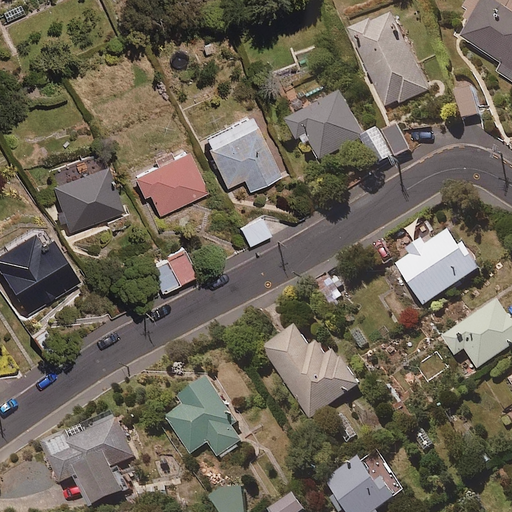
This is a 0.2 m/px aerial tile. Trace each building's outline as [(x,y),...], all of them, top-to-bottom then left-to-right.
[(511,0),(469,0),(467,3),(478,10),(461,36),(501,63),(496,70),(511,80),(511,0)] [(429,90),(394,9),(351,28),(386,108),(429,90)] [(458,115),(479,114),(478,79),(457,80),(458,115)] [(365,131),(342,88),(287,118),(305,151),(315,146),(322,160),(367,135),(365,131)] [(280,172),(247,107),(199,132),(226,184),(243,175),(249,188),(280,172)] [(367,135),(382,164),(411,149),(397,122),(385,129),(382,123),(365,131),(367,135)] [(207,187),(181,140),(131,169),(157,215),(207,187)] [(122,207),(102,159),(50,180),(69,229),(122,207)] [(268,231),(259,212),(237,223),(247,242),(268,231)] [(79,279),(38,218),(0,243),(0,274),(26,313),(79,279)] [(481,266),(454,225),(427,243),(423,237),(408,248),(412,253),(396,263),(424,304),(481,266)] [(163,255),(176,279),(193,270),(179,246),(163,255)] [(176,279),(163,255),(147,264),(160,288),(176,279)] [(511,344),(511,315),(500,298),(443,335),(456,355),(466,348),(478,367),(511,344)] [(312,345),(298,323),(263,346),(310,417),(361,384),(336,346),(327,352),(319,340),(312,345)] [(238,420),(209,375),(179,394),(184,403),(166,415),(189,449),(206,438),(218,457),(243,440),(233,424),(238,420)] [(65,431),(43,440),(60,482),(76,475),(87,504),(123,489),(113,465),(135,456),(118,414),(67,435),(65,431)] [(406,489),(379,449),(364,459),(361,455),(326,479),(347,511),(379,511),(377,508),(406,489)] [(246,511),(243,484),(208,488),(210,511),(246,511)] [(298,511),(306,508),(295,491),(269,508),(272,511),(298,511)]
